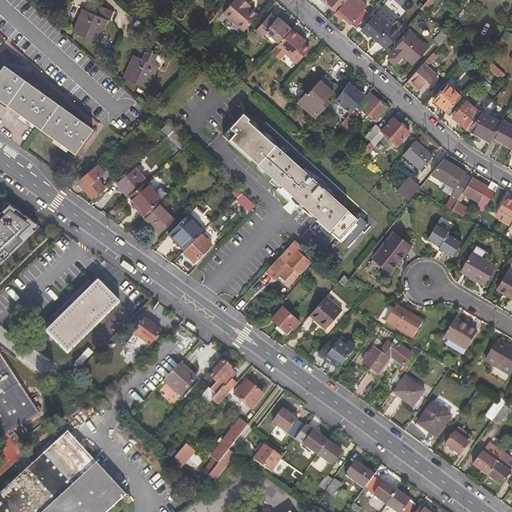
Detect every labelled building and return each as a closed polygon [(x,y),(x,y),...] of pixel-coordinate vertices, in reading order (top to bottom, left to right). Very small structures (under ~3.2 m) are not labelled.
[(244,33),(258,17),(247,8),(249,6),(242,0),(238,0),(238,1),(237,0),(224,15),(244,33)] [(322,0),(326,3),(335,12),(346,0),(322,0)] [(343,18),(354,28),(367,14),(352,0),(346,0),(335,12),(333,15),(340,21),(343,18)] [(384,0),(382,3),(403,18),(413,5),(406,0),(384,0)] [(96,15),(82,9),(71,33),(94,43),(105,19),(108,21),(112,13),(99,7),(96,15)] [(368,37),(384,51),(398,35),(390,28),(395,22),(381,9),(359,32),(367,38),(368,37)] [(279,44),(290,31),(278,20),(276,22),(268,15),(254,32),(261,39),(267,33),(279,44)] [(147,38),(152,32),(149,30),(143,24),(138,31),(147,38)] [(394,29),(398,33),(403,28),(398,24),(394,29)] [(501,34),(499,39),(511,44),(511,42),(511,34),(503,30),(501,34)] [(296,40),(298,38),(291,32),(278,47),(297,65),(309,51),(299,42),(296,40)] [(439,47),(448,36),(444,32),(434,43),(439,47)] [(426,51),(408,35),(392,53),(393,54),(386,62),(392,68),(400,60),(410,69),(426,51)] [(146,61),(133,55),(123,78),(145,89),(156,66),(159,67),(163,59),(149,53),(146,61)] [(425,89),(430,93),(440,82),(427,69),(430,65),(431,66),(437,58),(433,54),(409,80),(422,92),(425,89)] [(483,66),(485,68),(497,79),(501,75),(487,62),(483,66)] [(0,104),(73,158),(91,133),(2,69),(0,72),(0,104)] [(333,94),(319,82),(306,96),(309,98),(308,103),(312,106),(316,105),(318,107),(323,111),(329,104),(326,101),(333,94)] [(433,102),(445,113),(459,98),(446,87),(433,102)] [(385,108),(367,93),(355,106),(372,121),(385,108)] [(305,94),(296,104),(310,116),(318,107),(316,105),(312,106),(308,103),(309,98),(306,96),(305,94)] [(477,102),(483,107),(489,100),(483,95),(477,102)] [(452,119),(465,131),(477,115),(465,105),(461,110),(457,107),(452,113),(456,115),(452,119)] [(351,111),(340,124),(345,128),(357,115),(351,111)] [(477,115),(465,131),(488,142),(489,141),(496,129),(500,121),(481,111),(477,115)] [(329,196),(299,169),(246,121),(248,120),(242,114),(222,136),(250,161),(252,160),(315,218),(313,220),(315,221),(336,240),(342,246),(362,224),(356,218),(354,220),(329,196)] [(409,134),(392,119),(380,132),(378,131),(374,136),(378,140),(383,135),(397,148),(409,134)] [(496,129),(489,141),(497,144),(498,142),(509,148),(511,144),(511,127),(500,121),(496,129)] [(363,137),(368,142),(369,142),(374,136),(378,131),(379,131),(373,126),(363,137)] [(172,133),(166,127),(160,133),(165,138),(172,133)] [(340,145),(323,130),(318,135),(313,131),(308,136),(330,156),(340,145)] [(172,133),(165,138),(181,153),(184,150),(188,147),(172,133)] [(368,142),(356,157),(360,161),(378,140),(374,136),(369,142),(368,142)] [(430,156),(413,141),(401,155),(418,170),(430,156)] [(207,165),(188,147),(184,150),(203,168),(207,165)] [(465,174),(442,160),(429,175),(452,190),(454,191),(452,195),(457,198),(459,193),(468,179),(464,176),(465,174)] [(103,175),(96,166),(77,181),(79,184),(77,185),(89,199),(102,188),(96,181),(103,175)] [(125,173),(114,183),(126,198),(127,198),(143,185),(143,184),(144,184),(131,168),(125,173)] [(300,168),(299,169),(329,196),(328,192),(326,188),(323,183),(319,179),(316,177),(312,174),(306,170),(300,168)] [(468,177),(468,179),(459,193),(477,203),(486,188),(468,177)] [(407,178),(395,192),(407,202),(416,191),(418,188),(407,178)] [(496,185),(490,181),(486,188),(477,203),(482,206),(483,207),(496,185)] [(127,198),(144,218),(159,205),(160,205),(143,185),(127,198)] [(454,191),(452,190),(448,197),(455,201),(457,198),(452,195),(454,191)] [(250,211),(254,207),(240,194),(236,199),(250,211)] [(511,233),(511,202),(505,198),(496,212),(511,221),(509,226),(506,230),(511,233)] [(0,262),(38,227),(35,225),(39,221),(13,202),(0,213),(0,262)] [(482,206),(477,203),(473,210),(478,213),(482,206)] [(456,204),(451,212),(462,219),(467,211),(456,204)] [(159,205),(144,218),(158,235),(173,223),(159,205)] [(199,236),(211,224),(196,209),(170,234),(185,250),(199,236)] [(511,221),(496,212),(494,217),(509,226),(511,221)] [(445,233),(434,227),(425,241),(436,248),(435,250),(448,258),(458,242),(445,234),(445,233)] [(407,242),(392,231),(373,257),(389,269),(398,257),(397,256),(407,242)] [(185,250),(182,253),(193,263),(210,246),(199,236),(185,250)] [(312,260),(296,245),(293,249),(295,251),(285,262),(299,274),(312,260)] [(485,254),(476,249),(460,274),(483,287),(494,268),(481,260),(485,254)] [(511,277),(506,274),(497,288),(506,294),(505,296),(511,300),(511,277)] [(112,307),(91,285),(42,334),(64,355),(112,307)] [(506,294),(497,288),(496,291),(505,296),(506,294)] [(340,311),(325,297),(318,305),(309,316),(316,321),(324,329),(340,311)] [(253,308),(261,315),(266,310),(257,303),(253,308)] [(419,319),(394,304),(385,320),(410,335),(419,319)] [(298,323),(281,308),(270,321),(277,326),(274,329),(281,335),(284,333),(287,335),(298,323)] [(309,316),(307,318),(313,324),(316,321),(309,316)] [(474,331),(452,318),(442,334),(463,348),(474,331)] [(159,330),(143,319),(126,345),(141,355),(159,330)] [(511,365),(511,352),(494,342),(483,361),(506,376),(511,365)] [(337,349),(328,343),(319,354),(339,369),(355,348),(348,343),(345,347),(341,345),(337,349)] [(395,349),(391,346),(387,343),(378,354),(373,350),(368,357),(365,355),(361,361),(364,363),(362,365),(369,369),(377,375),(390,358),(403,367),(411,355),(397,345),(395,349)] [(0,439),(41,413),(0,352),(0,439)] [(377,375),(369,369),(368,372),(377,378),(388,363),(400,371),(403,367),(390,358),(377,375)] [(211,401),(217,406),(235,384),(230,379),(229,381),(228,380),(233,373),(227,369),(229,367),(221,361),(208,377),(214,382),(208,390),(215,396),(211,401)] [(195,378),(179,363),(163,380),(179,395),(195,378)] [(423,391),(407,380),(396,396),(412,407),(423,391)] [(260,394),(245,382),(233,398),(249,409),(260,394)] [(206,401),(205,403),(208,405),(211,401),(215,396),(208,390),(206,389),(201,396),(206,401)] [(484,414),(491,420),(501,406),(494,401),(484,414)] [(431,403),(417,425),(427,432),(435,438),(450,416),(431,403)] [(501,406),(491,420),(498,424),(508,411),(501,406)] [(271,423),(294,439),(295,439),(305,425),(282,408),(271,423)] [(202,472),(207,476),(245,427),(237,420),(209,456),(212,459),(202,472)] [(295,439),(317,455),(327,441),(313,431),(305,425),(295,439)] [(427,432),(417,425),(416,427),(425,434),(427,432)] [(471,438),(456,427),(444,445),(458,456),(471,438)] [(112,511),(127,499),(69,434),(0,495),(0,511),(112,511)] [(327,441),(317,455),(331,465),(342,451),(327,441)] [(471,465),(485,475),(494,462),(493,461),(500,452),(487,443),(471,465)] [(260,447),(279,460),(281,457),(262,444),(260,447)] [(172,460),(181,468),(194,452),(185,445),(172,460)] [(270,472),(279,460),(260,447),(251,459),(270,472)] [(295,455),(289,450),(282,459),(289,464),(295,455)] [(508,473),(511,476),(511,463),(499,455),(494,462),(485,475),(499,485),(508,473)] [(364,489),(374,475),(367,471),(368,470),(356,461),(345,476),(364,489)] [(325,491),(332,481),(326,476),(319,487),(325,491)] [(386,505),(397,490),(379,477),(368,492),(386,505)] [(334,480),(325,492),(332,497),(341,485),(334,480)] [(409,511),(416,503),(397,490),(386,505),(396,511),(409,511)]
